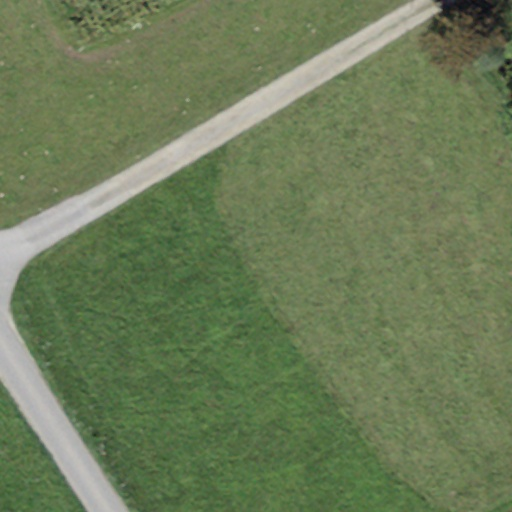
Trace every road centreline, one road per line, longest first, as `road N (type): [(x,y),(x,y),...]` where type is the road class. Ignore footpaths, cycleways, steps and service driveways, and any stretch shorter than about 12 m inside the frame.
road 1 (residential): [(459,0),(175,169),(0,254)]
road 2 (residential): [(107,511),(0,335)]
